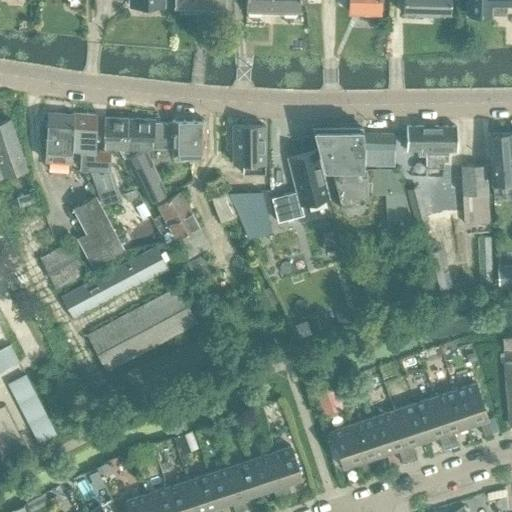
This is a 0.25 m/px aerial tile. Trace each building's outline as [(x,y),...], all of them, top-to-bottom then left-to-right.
[(273,10),(272,0),(244,0),(245,9),(273,10)] [(272,0),(273,10),(299,11),(299,0),(272,0)] [(379,12),(379,0),(348,0),(348,11),(379,12)] [(401,0),(401,13),(451,14),(451,0),(401,0)] [(511,0),(466,0),(466,15),(471,15),(471,18),(485,18),(485,15),(505,15),(505,5),(511,4),(511,0)] [(70,148),(72,113),(48,112),(45,160),(69,162),(70,148)] [(94,115),(72,113),(70,148),(80,148),(78,167),(91,168),(96,196),(95,197),(99,205),(119,198),(108,169),(106,169),(107,150),(92,149),(94,115)] [(105,116),(103,144),(113,145),(120,159),(130,154),(130,146),(128,146),(129,134),(126,134),(127,117),(105,116)] [(127,117),(126,134),(129,134),(128,146),(130,146),(130,154),(143,147),(152,148),(172,148),(172,122),(153,122),(154,119),(127,117)] [(0,165),(3,175),(26,167),(9,118),(0,120),(0,165)] [(172,148),(171,154),(190,155),(204,155),(204,121),(172,121),(172,122),(172,148)] [(264,124),(232,125),(233,162),(243,161),(243,173),(265,173),(264,124)] [(361,164),(361,133),(361,125),(312,126),(323,167),(331,165),(342,210),(364,210),(364,193),(385,193),(388,226),(413,226),(397,169),(367,169),(367,168),(361,168),(361,164)] [(454,149),(454,126),(405,125),(404,148),(423,148),(423,165),(441,166),(441,160),(446,160),(446,149),(454,149)] [(486,134),(490,182),(511,180),(511,176),(508,132),(486,134)] [(391,133),(361,133),(361,164),(396,164),(396,148),(391,148),(391,133)] [(125,157),(148,205),(165,195),(144,149),(125,157)] [(284,194),(272,197),(278,222),(290,219),(303,215),(300,205),(327,198),(315,151),(288,158),(296,191),(284,194)] [(484,164),(457,164),(458,193),(484,193),(484,164)] [(220,222),(236,215),(219,176),(203,182),(220,222)] [(417,187),(406,190),(416,229),(426,227),(423,217),(421,218),(419,210),(423,209),(417,187)] [(186,257),(209,245),(180,190),(157,203),(162,213),(152,218),(165,243),(175,237),(186,257)] [(36,191),(17,197),(20,206),(39,201),(36,191)] [(261,192),(228,193),(237,214),(265,207),(261,192)] [(95,197),(72,208),(85,232),(77,237),(92,264),(122,248),(99,205),(95,197)] [(265,207),(237,214),(247,239),(270,234),(265,207)] [(489,237),(476,237),(477,286),(490,286),(489,237)] [(68,243),(40,259),(56,287),(84,271),(68,243)] [(155,247),(61,296),(72,318),(167,269),(155,247)] [(191,281),(212,270),(203,253),(182,264),(191,281)] [(439,255),(427,258),(435,291),(446,289),(439,255)] [(511,264),(497,265),(498,283),(511,282),(511,264)] [(434,297),(429,278),(424,279),(422,273),(404,277),(408,294),(425,290),(427,299),(434,297)] [(108,368),(196,322),(178,287),(90,333),(108,368)] [(319,315),(307,319),(311,331),(323,326),(319,315)] [(511,338),(502,339),(503,350),(511,349),(511,338)] [(17,342),(12,345),(19,358),(24,355),(28,353),(21,340),(17,342)] [(204,340),(127,371),(134,389),(211,357),(204,340)] [(9,344),(0,348),(0,371),(19,362),(9,344)] [(472,353),(466,355),(469,362),(474,360),(472,353)] [(506,424),(511,423),(511,364),(501,365),(506,424)] [(26,374),(8,383),(38,441),(39,443),(57,434),(56,431),(26,374)] [(485,437),(492,434),(487,419),(488,419),(476,383),(454,390),(466,426),(480,422),(485,437)] [(335,387),(314,394),(322,417),(343,410),(335,387)] [(453,430),(466,426),(454,390),(434,397),(451,448),(458,446),(453,430)] [(444,450),(451,448),(434,397),(413,404),(425,440),(438,435),(444,450)] [(412,444),(425,440),(413,404),(393,411),(410,462),(417,459),(412,444)] [(403,464),(410,462),(393,411),(373,418),(385,453),(398,449),(403,464)] [(371,458),(385,453),(373,418),(352,425),(369,475),(376,473),(371,458)] [(362,478),(369,475),(352,425),(331,432),(343,467),(357,463),(362,478)] [(191,431),(176,437),(180,450),(196,445),(191,431)] [(156,454),(152,444),(143,446),(147,457),(156,454)] [(270,454),(268,454),(275,476),(283,498),(284,497),(292,494),(288,483),(302,479),(291,447),(270,454)] [(268,454),(250,460),(255,476),(260,492),(273,488),(277,499),(283,498),(275,476),(268,454)] [(229,467),(228,467),(235,489),(242,511),(243,510),(251,508),(247,497),(260,492),(255,476),(250,460),(249,460),(229,467)] [(105,464),(96,468),(99,474),(108,469),(105,464)] [(209,474),(207,474),(213,490),(218,506),(219,506),(232,502),(235,511),(238,511),(242,511),(235,489),(228,467),(209,474)] [(96,470),(88,474),(91,479),(99,475),(96,470)] [(188,481),(187,481),(194,503),(196,511),(206,511),(206,510),(218,506),(213,490),(207,474),(188,481)] [(167,487),(166,488),(171,504),(174,511),(196,511),(194,503),(187,481),(167,487)] [(147,494),(146,495),(151,511),(174,511),(171,504),(166,488),(147,494)] [(486,493),(473,497),(475,504),(489,500),(486,493)] [(151,511),(146,495),(125,501),(128,511),(151,511)] [(34,499),(26,504),(30,511),(32,511),(39,508),(34,499)]
